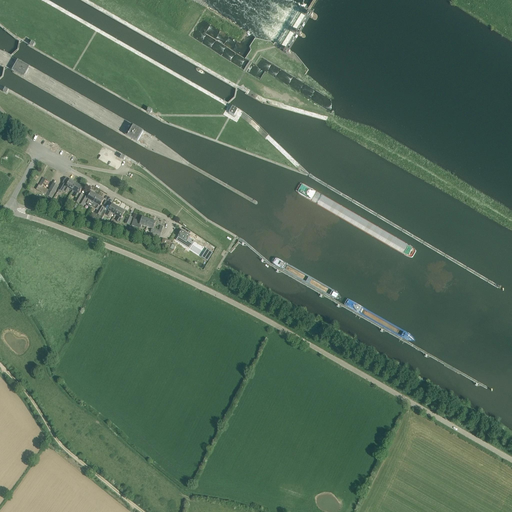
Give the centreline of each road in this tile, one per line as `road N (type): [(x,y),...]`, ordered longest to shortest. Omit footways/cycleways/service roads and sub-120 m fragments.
road 1 (tertiary): [(511,460),(240,306),(75,233),(7,213)]
road 2 (unclassified): [(10,203),(148,238),(168,230),(166,218),(38,151)]
road 3 (track): [(0,364),(60,443),(143,511)]
road 4 (track): [(124,170),(140,173),(228,239)]
